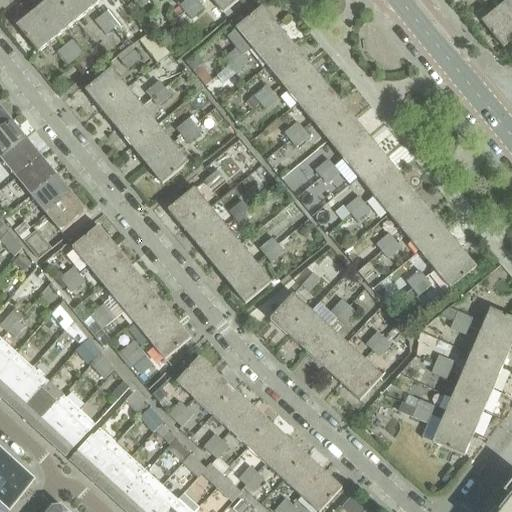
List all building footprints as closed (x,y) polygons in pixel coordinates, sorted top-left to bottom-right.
[(56,0),(49,0),(35,12),(57,38),(75,23),(56,0)] [(87,0),(56,0),(75,23),(94,8),(87,0)] [(187,0),(179,7),(184,14),(197,3),(195,0),(187,0)] [(210,0),(223,15),(240,0),(210,0)] [(511,0),(509,0),(499,8),(511,23),(511,0)] [(197,3),(184,14),(190,21),(203,10),(197,3)] [(511,42),(511,23),(499,8),(481,24),(503,50),(511,42)] [(250,49),(277,27),(262,9),(235,30),(226,38),(236,50),(241,56),(250,49)] [(118,23),(108,10),(101,16),(111,29),(118,23)] [(38,54),(57,38),(35,12),(16,28),(38,54)] [(111,29),(101,16),(93,22),(104,35),(111,29)] [(277,27),(250,49),(266,67),(292,46),(277,27)] [(152,33),(142,38),(156,62),(165,57),(152,33)] [(70,41),(63,46),(74,59),(80,53),(70,41)] [(74,59),(63,46),(56,52),(66,65),(74,59)] [(292,46),(266,67),(281,86),(308,65),(292,46)] [(223,60),(228,67),(241,56),(236,50),(223,60)] [(80,53),(74,59),(83,70),(93,62),(84,51),(80,53)] [(134,52),(120,63),(127,71),(140,60),(134,52)] [(241,56),(228,67),(233,73),(246,62),(241,56)] [(308,65),(281,86),(296,104),(322,83),(308,65)] [(85,92),(98,109),(125,88),(111,71),(85,92)] [(158,82),(145,93),(150,99),(163,88),(158,82)] [(322,83),(296,104),(310,122),(337,100),(322,83)] [(253,97),(258,104),(272,93),(266,86),(253,97)] [(125,88),(98,109),(114,129),(141,107),(125,88)] [(163,88),(150,99),(156,106),(169,96),(163,88)] [(277,100),(272,93),(258,104),(264,111),(277,100)] [(253,97),(245,103),(251,110),(258,104),(253,97)] [(353,120),(337,100),(310,122),(326,141),(353,120)] [(141,107),(114,129),(130,148),(157,126),(141,107)] [(0,108),(0,128),(10,121),(0,108)] [(175,130),(181,137),(194,127),(188,119),(175,130)] [(353,120),(326,141),(342,160),(368,138),(353,120)] [(10,121),(0,128),(0,160),(26,140),(10,121)] [(283,134),(288,141),(301,130),(296,123),(283,134)] [(157,126),(130,148),(146,167),(172,145),(157,126)] [(194,127),(181,137),(186,144),(199,133),(194,127)] [(301,130),(288,141),(294,148),(307,137),(301,130)] [(368,138),(342,160),(357,179),(384,157),(368,138)] [(26,140),(0,160),(14,178),(40,158),(26,140)] [(172,145),(146,167),(162,186),(188,164),(172,145)] [(384,157),(357,179),(372,196),(398,175),(384,157)] [(40,158),(14,178),(30,197),(55,176),(40,158)] [(313,171),(319,178),(332,168),(326,160),(313,171)] [(332,168),(319,178),(324,185),(337,174),(332,168)] [(215,172),(202,182),(209,190),(222,180),(215,172)] [(398,175),(372,196),(387,216),(414,194),(398,175)] [(55,176),(30,197),(44,215),(70,194),(55,176)] [(167,212),(183,230),(209,209),(194,190),(167,212)] [(70,194),(44,215),(61,235),(87,214),(70,194)] [(414,194),(387,216),(403,234),(429,212),(414,194)] [(344,208),(349,215),(362,204),(357,198),(344,208)] [(227,212),(233,220),(246,210),(240,202),(227,212)] [(362,204),(349,215),(356,223),(369,213),(362,204)] [(209,209),(183,230),(198,249),(225,227),(209,209)] [(246,210),(233,220),(239,227),(252,217),(246,210)] [(429,212),(403,234),(418,252),(444,231),(429,212)] [(0,239),(13,255),(22,246),(0,221),(0,239)] [(11,232),(16,237),(26,229),(22,223),(11,232)] [(225,227),(198,249),(213,268),(240,246),(225,227)] [(72,250),(87,268),(113,246),(98,228),(72,250)] [(444,231),(418,252),(433,271),(459,249),(444,231)] [(50,251),(35,233),(21,244),(36,262),(50,251)] [(374,245),(380,253),(393,242),(387,235),(374,245)] [(258,250),(263,257),(276,247),(271,240),(258,250)] [(393,242),(380,253),(386,260),(399,249),(393,242)] [(113,246),(87,268),(102,287),(129,265),(113,246)] [(240,246),(213,268),(228,286),(255,264),(240,246)] [(276,247),(263,257),(269,265),(282,254),(276,247)] [(459,249),(433,271),(450,291),(476,269),(459,249)] [(255,264),(228,286),(245,306),(271,284),(255,264)] [(129,265),(102,287),(118,305),(144,284),(129,265)] [(59,280),(65,287),(78,276),(72,269),(59,280)] [(404,283),(410,290),(423,279),(417,272),(404,283)] [(307,294),(319,281),(311,274),(299,287),(307,294)] [(78,276),(65,287),(70,293),(83,282),(78,276)] [(423,279),(410,290),(416,297),(429,286),(423,279)] [(144,284),(118,305),(133,324),(159,302),(144,284)] [(269,321),(287,338),(310,312),(293,296),(269,321)] [(328,313),(335,320),(347,307),(340,300),(328,313)] [(159,302),(133,324),(148,342),(174,320),(159,302)] [(89,316),(95,324),(108,313),(102,305),(89,316)] [(53,313),(71,335),(80,327),(62,306),(53,313)] [(347,307),(335,320),(342,326),(354,313),(347,307)] [(449,308),(441,315),(453,320),(457,312),(449,308)] [(511,320),(490,311),(481,332),(511,345),(511,320)] [(310,312),(287,338),(305,354),(328,328),(310,312)] [(457,312),(453,320),(468,326),(472,318),(457,312)] [(108,313),(95,324),(100,330),(114,319),(108,313)] [(0,330),(6,336),(15,326),(20,320),(13,314),(0,328),(0,330)] [(174,320),(148,342),(164,362),(190,340),(174,320)] [(468,326),(453,320),(449,328),(465,335),(468,326)] [(12,341),(21,331),(15,326),(6,336),(12,341)] [(328,328),(305,354),(323,370),(346,345),(328,328)] [(511,345),(481,332),(471,354),(502,368),(511,345)] [(364,346),(371,352),(383,339),(376,333),(364,346)] [(104,380),(116,369),(88,339),(77,350),(104,380)] [(383,339),(371,352),(378,358),(389,345),(383,339)] [(2,341),(0,342),(0,373),(17,355),(2,341)] [(119,353),(125,361),(139,350),(133,342),(119,353)] [(346,345),(323,370),(340,386),(363,361),(346,345)] [(139,350),(125,361),(131,367),(144,356),(139,350)] [(502,368),(471,354),(461,377),(493,390),(502,368)] [(17,355),(0,373),(0,398),(3,401),(32,369),(17,355)] [(437,357),(434,365),(449,372),(453,363),(437,357)] [(176,385),(193,400),(216,375),(199,359),(176,385)] [(363,361),(340,386),(359,403),(382,378),(363,361)] [(449,372),(434,365),(430,374),(445,381),(449,372)] [(32,369),(3,401),(18,415),(47,383),(32,369)] [(216,375),(193,400),(210,416),(233,391),(216,375)] [(493,390),(461,377),(452,399),(483,412),(493,390)] [(47,383),(18,415),(34,429),(63,398),(47,383)] [(422,390),(411,386),(407,398),(417,402),(422,390)] [(164,398),(157,391),(151,397),(157,404),(164,398)] [(251,407),(233,391),(210,416),(228,433),(251,407)] [(148,410),(132,395),(125,402),(141,417),(148,410)] [(63,398),(34,429),(49,443),(79,412),(63,398)] [(483,412),(452,399),(442,421),(474,434),(483,412)] [(167,413),(175,420),(186,407),(179,401),(167,413)] [(418,402),(415,409),(430,416),(433,408),(418,402)] [(426,425),(430,416),(415,409),(401,403),(397,413),(426,425)] [(186,407),(175,420),(181,426),(193,413),(186,407)] [(269,424),(251,407),(228,433),(246,449),(269,424)] [(79,412),(49,443),(66,458),(88,434),(95,426),(79,412)] [(149,413),(142,420),(155,433),(162,426),(149,413)] [(474,434),(442,421),(432,444),(464,458),(474,434)] [(287,440),(269,424),(246,449),(264,465),(287,440)] [(162,426),(155,433),(167,445),(173,438),(162,426)] [(70,462),(86,477),(115,445),(99,430),(92,438),(70,462)] [(203,446),(210,452),(221,439),(215,433),(203,446)] [(221,439),(210,452),(217,458),(228,446),(221,439)] [(305,456),(287,440),(264,465),(282,482),(305,456)] [(175,441),(167,450),(182,465),(191,456),(175,441)] [(115,445),(86,477),(102,491),(131,459),(115,445)] [(0,484),(16,467),(1,453),(0,453),(0,484)] [(206,471),(191,456),(182,465),(182,466),(197,480),(200,477),(206,471)] [(322,472),(305,456),(282,482),(299,498),(322,472)] [(131,459),(102,491),(117,505),(147,474),(131,459)] [(224,480),(221,477),(209,466),(206,471),(200,477),(215,491),(224,480)] [(239,478),(245,484),(257,471),(250,466),(239,478)] [(29,487),(33,482),(28,478),(25,476),(16,467),(0,484),(0,502),(9,511),(29,487)] [(257,471),(245,484),(252,490),(264,478),(257,471)] [(321,511),(342,490),(322,472),(299,498),(314,511),(321,511)] [(147,474),(117,505),(124,511),(138,511),(161,487),(147,474)] [(241,495),(238,493),(224,480),(215,491),(232,506),(241,495)] [(511,511),(511,484),(503,495),(509,499),(499,511),(511,511)] [(161,487),(138,511),(168,511),(178,502),(161,487)] [(196,511),(199,509),(183,495),(178,502),(168,511),(196,511)] [(274,510),(276,511),(285,511),(293,504),(286,497),(274,510)]
